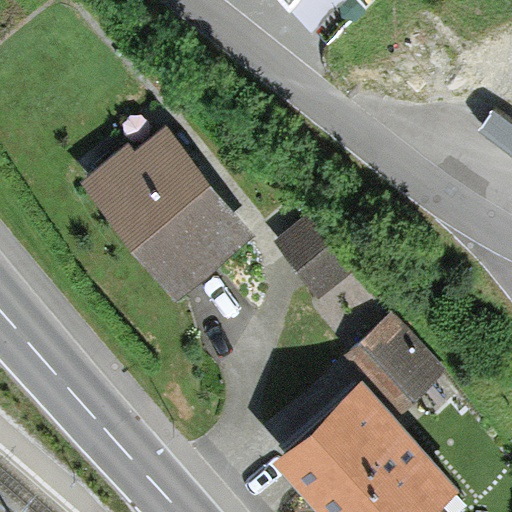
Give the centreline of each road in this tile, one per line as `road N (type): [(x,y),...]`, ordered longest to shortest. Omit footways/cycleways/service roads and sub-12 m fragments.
road 1 (residential): [(511,240),(438,199),(195,0)]
road 2 (primary): [(0,307),(182,511)]
